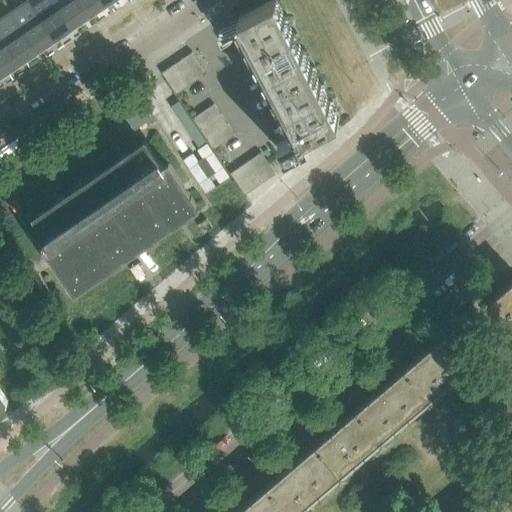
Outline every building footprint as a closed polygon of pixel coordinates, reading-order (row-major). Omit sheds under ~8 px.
[(72,27),(53,0),(30,0),(29,1),(55,38),(72,27)] [(89,15),(78,0),(53,0),(72,27),(89,15)] [(106,4),(103,0),(78,0),(89,15),(106,4)] [(339,119),(312,68),(276,0),(272,0),(238,18),(295,127),(275,138),(286,157),(310,144),(306,137),(339,119)] [(55,38),(29,1),(12,13),(38,50),(55,38)] [(38,50),(12,13),(0,20),(0,31),(21,61),(38,50)] [(21,61),(0,31),(0,67),(4,73),(21,61)] [(207,73),(192,52),(182,59),(197,80),(207,73)] [(197,80),(182,59),(172,65),(186,87),(197,80)] [(186,87),(172,65),(161,73),(176,94),(186,87)] [(200,129),(221,114),(214,104),(192,118),(200,129)] [(207,138),(228,124),(221,114),(200,129),(207,138)] [(214,149),(235,134),(228,124),(207,138),(214,149)] [(75,288),(197,205),(168,163),(164,166),(159,159),(158,160),(145,141),(36,216),(49,235),(46,237),(50,244),(47,246),(75,288)] [(275,174),(266,160),(261,152),(251,159),(265,181),(275,174)] [(265,181),(251,159),(240,166),(255,188),(265,181)] [(255,188),(240,166),(230,173),(244,195),(255,188)] [(51,289),(33,264),(19,273),(38,299),(51,289)] [(511,330),(511,280),(487,301),(511,330)] [(471,362),(448,335),(445,332),(404,367),(430,397),(471,362)] [(430,397),(404,367),(357,408),(382,438),(430,397)] [(382,438),(357,408),(316,443),(342,473),(382,438)] [(295,511),(342,473),(316,443),(268,484),(291,511),(295,511)] [(291,511),(268,484),(235,511),(291,511)] [(511,511),(511,494),(505,487),(490,500),(484,501),(485,505),(476,511),(511,511)]
